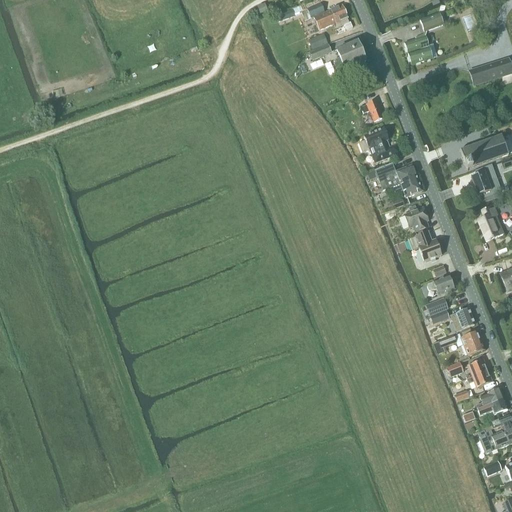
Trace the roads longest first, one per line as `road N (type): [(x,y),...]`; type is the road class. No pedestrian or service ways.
road 1 (residential): [(511,391),(356,0)]
road 2 (track): [(417,359),(287,112),(213,43),(208,24)]
road 3 (track): [(50,170),(158,479)]
road 4 (track): [(0,150),(211,76),(238,16),(260,0)]
road 5 (track): [(417,359),(483,511)]
